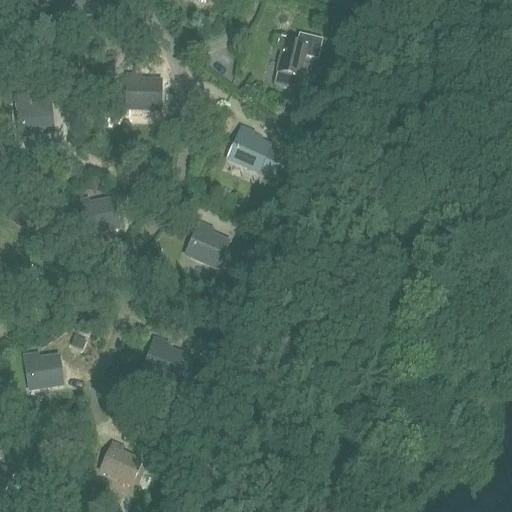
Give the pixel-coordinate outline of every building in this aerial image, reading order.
[(96,10),(97,0),(66,0),(66,6),(96,10)] [(300,80),(307,49),(285,44),(286,40),(279,38),(277,49),(282,50),(276,74),(300,80)] [(159,112),(160,83),(135,82),(136,77),(125,77),(125,83),(129,83),(129,111),(159,112)] [(26,109),(25,104),(15,105),(16,111),(20,111),(23,139),(53,135),(50,106),(26,109)] [(258,175),(270,148),(247,139),(249,134),(240,130),(238,136),(241,137),(230,163),(258,175)] [(100,181),(86,180),(85,193),(99,194),(100,181)] [(118,230),(111,202),(88,207),(87,202),(77,204),(78,210),(82,209),(88,236),(118,230)] [(217,271),(228,244),(206,235),(208,230),(199,226),(196,231),(200,233),(189,258),(217,271)] [(82,353),(86,343),(74,338),(70,348),(82,353)] [(184,359),(184,357),(161,349),(163,344),(153,341),(151,347),(155,348),(146,374),(192,390),(200,366),(184,359)] [(33,362),(32,357),(22,358),(23,364),(27,364),(31,391),(61,387),(57,358),(33,362)] [(130,487),(140,465),(120,456),(122,451),(113,447),(101,473),(130,487)] [(0,503),(12,476),(0,470),(0,503)]
